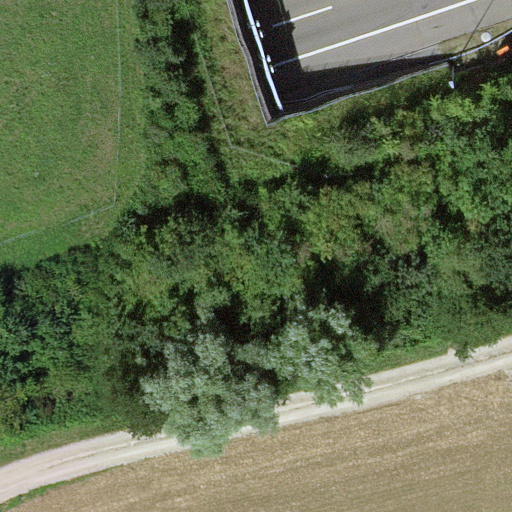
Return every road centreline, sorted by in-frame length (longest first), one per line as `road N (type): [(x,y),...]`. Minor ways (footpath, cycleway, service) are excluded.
road 1 (track): [(511,345),(135,437),(0,481)]
road 2 (motorway): [(0,96),(340,0)]
